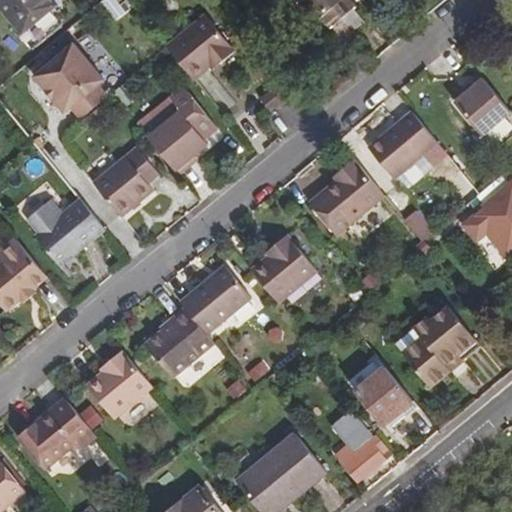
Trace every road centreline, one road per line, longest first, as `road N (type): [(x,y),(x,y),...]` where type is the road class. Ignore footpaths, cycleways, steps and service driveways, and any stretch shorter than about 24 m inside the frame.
road 1 (residential): [(0,397),(479,0)]
road 2 (residential): [(374,511),(511,399)]
